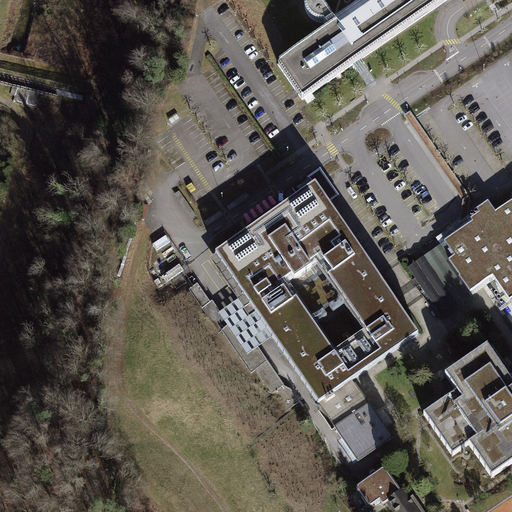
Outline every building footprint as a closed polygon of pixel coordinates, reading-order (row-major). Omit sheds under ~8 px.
[(328,27),(277,62),(301,97),(443,0),(368,0),(335,23),(328,27)] [(335,23),(320,0),(304,0),(304,6),(306,15),(310,20),(317,23),(324,23),(328,27),(335,23)] [(430,0),(438,11),(479,0),(430,0)] [(84,90),(0,70),(0,80),(14,84),(12,94),(16,95),(15,101),(36,106),(40,92),(81,102),(84,90)] [(417,340),(313,190),(217,258),(325,406),(357,383),(417,340)] [(488,205),(463,226),(467,230),(497,274),(497,276),(511,297),(511,200),(495,212),(488,205)] [(497,276),(467,230),(439,248),(469,295),(497,276)] [(182,265),(164,274),(167,280),(185,271),(182,265)] [(198,283),(191,288),(203,305),(210,300),(198,283)] [(511,379),(508,382),(485,347),(442,375),(454,393),(424,412),(452,454),(466,445),(488,478),(511,462),(511,379)] [(325,406),(321,409),(337,432),(352,421),(364,439),(349,450),(359,464),(393,440),(357,383),(325,406)] [(418,511),(387,467),(356,488),(372,511),(385,502),(392,511),(418,511)]
